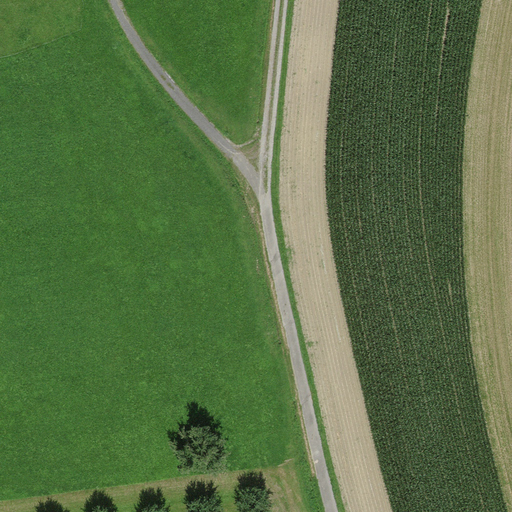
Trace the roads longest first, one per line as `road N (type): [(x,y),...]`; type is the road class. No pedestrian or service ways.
road 1 (track): [(334,511),(265,199),(283,0)]
road 2 (track): [(116,0),(159,75),(265,199)]
